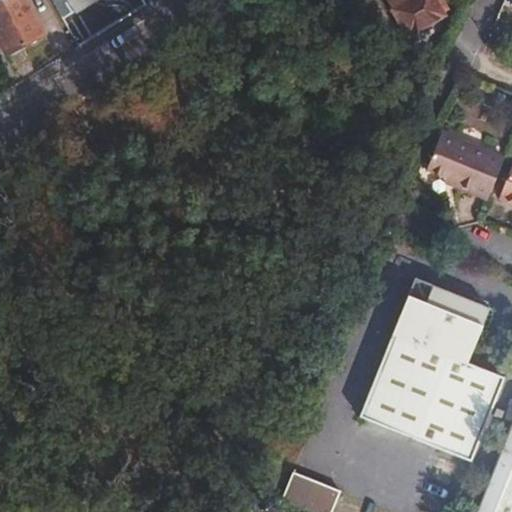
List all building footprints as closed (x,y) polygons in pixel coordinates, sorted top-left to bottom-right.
[(22,0),(0,0),(0,46),(3,53),(40,32),(22,0)] [(51,0),(60,16),(84,0),(51,0)] [(383,0),(406,38),(444,16),(434,0),(383,0)] [(487,199),(503,159),(440,133),(426,169),(445,177),(455,181),(452,185),(487,199)] [(511,202),(511,163),(497,196),(511,202)] [(455,181),(445,177),(443,182),(452,185),(455,181)] [(360,414),(471,458),(503,377),(466,362),(485,316),(480,304),(415,277),(360,414)] [(511,511),(511,420),(475,511),(511,511)] [(315,511),(325,511),(334,489),(289,472),(279,498),(315,511)]
